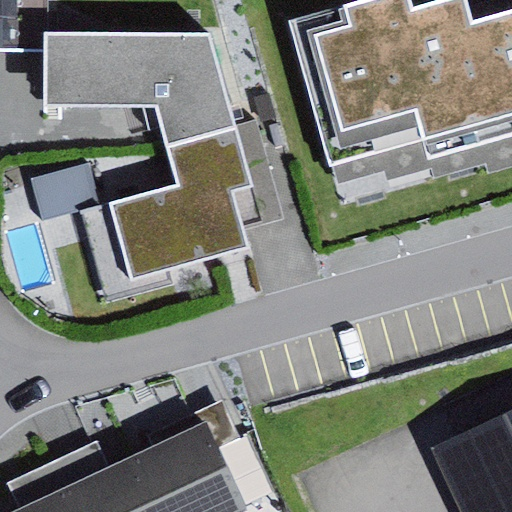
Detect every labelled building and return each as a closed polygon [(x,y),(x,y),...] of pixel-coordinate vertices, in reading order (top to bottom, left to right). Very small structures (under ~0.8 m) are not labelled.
[(0,0),(0,47),(46,48),(46,21),(46,0),(0,0)] [(331,0),(293,11),(335,153),(425,126),(430,145),(511,120),(511,0),(506,0),(475,8),(472,0),(331,0)] [(168,136),(235,113),(212,20),(46,21),(46,48),(45,90),(157,100),(168,136)] [(235,113),(168,136),(180,177),(101,199),(79,205),(105,297),(167,280),(160,256),(246,232),(231,180),(254,174),(235,113)] [(101,199),(90,160),(32,177),(43,215),(79,205),(101,199)] [(511,511),(511,406),(433,444),(465,511),(511,511)] [(252,511),(207,413),(137,446),(167,511),(252,511)] [(167,511),(137,446),(63,480),(78,511),(167,511)] [(6,508),(4,511),(78,511),(63,480),(6,508)]
